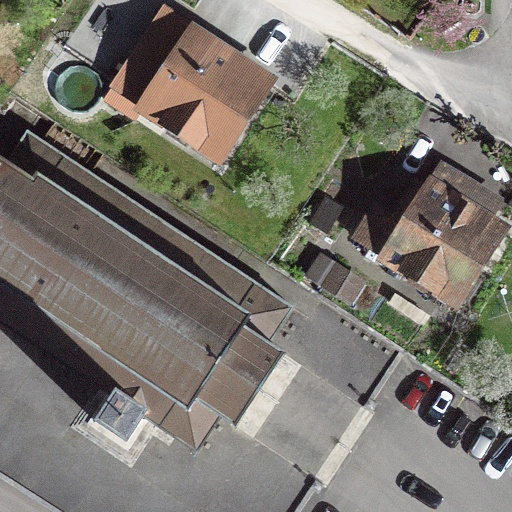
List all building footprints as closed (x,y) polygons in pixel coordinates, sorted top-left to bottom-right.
[(220,158),(270,82),(163,14),(118,84),(146,103),(143,107),(220,158)] [(100,71),(107,60),(58,31),(15,97),(53,121),(91,64),(100,71)] [(293,307),(28,131),(6,163),(0,159),(0,321),(111,396),(94,422),(126,443),(143,417),(197,453),(221,416),(235,426),(284,353),(269,344),(293,307)] [(468,182),(441,166),(427,190),(417,184),(403,205),(381,192),(355,237),(457,302),(502,230),(456,201),(468,182)] [(324,286),(349,302),(361,284),(335,268),(324,286)]
